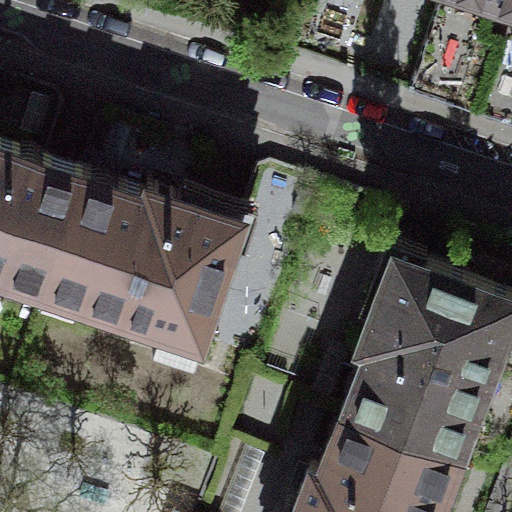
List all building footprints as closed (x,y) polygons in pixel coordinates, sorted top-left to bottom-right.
[(511,0),(438,0),(409,86),(511,120),(511,0)] [(40,289),(82,160),(0,132),(0,265),(40,279),(37,288),(40,289)] [(144,181),(82,160),(40,289),(80,302),(83,294),(158,319),(151,338),(195,352),(243,204),(164,178),(147,172),(144,181)] [(343,397),(469,446),(484,406),(476,403),(504,329),(511,332),(511,283),(394,238),(365,314),(358,333),(366,336),(343,397)] [(454,485),(469,446),(343,397),(319,458),(311,455),(303,475),(288,511),(434,511),(446,482),(454,485)]
